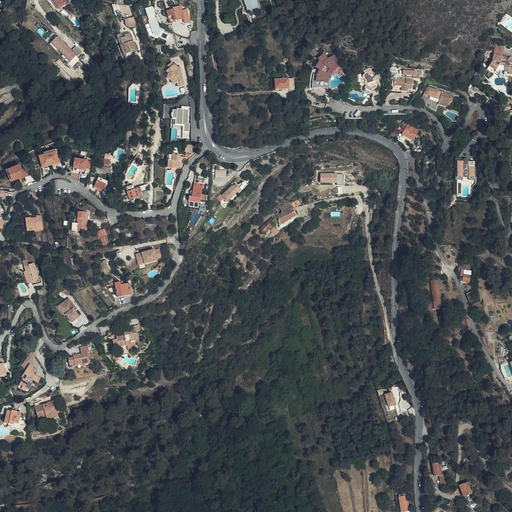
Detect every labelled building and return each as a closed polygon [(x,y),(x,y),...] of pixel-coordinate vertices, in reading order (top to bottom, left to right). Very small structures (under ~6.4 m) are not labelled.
[(63,0),(52,0),(60,10),(66,4),(64,1),(63,0)] [(248,4),(250,11),(258,8),(255,0),(237,0),(239,9),(247,12),(245,5),(248,4)] [(151,17),(157,14),(154,6),(149,8),(148,9),(151,17)] [(184,19),(181,6),(173,8),(173,9),(167,11),(170,22),(175,21),(184,19)] [(136,16),(127,18),(128,25),(138,26),(136,16)] [(122,37),(124,36),(123,32),(118,34),(126,57),(131,56),(130,52),(127,53),(122,37)] [(127,35),(124,36),(122,37),(127,53),(130,52),(134,50),(135,53),(140,51),(138,44),(136,45),(131,32),(126,33),(127,35)] [(58,35),(51,42),(64,55),(62,56),(72,66),(80,59),(78,57),(83,52),(77,45),(72,50),(58,35)] [(339,62),(341,60),(342,60),(339,57),(337,59),(334,56),(329,60),(324,56),(318,61),(321,65),(316,68),(317,69),(319,72),(317,76),(316,76),(316,82),(320,83),(324,84),(324,83),(327,83),(328,82),(329,82),(330,77),(329,77),(331,73),(335,70),(334,69),(337,67),(338,68),(342,65),(339,62)] [(499,72),(507,72),(507,65),(506,64),(506,63),(505,61),(503,60),(502,61),(502,59),(489,56),(487,63),(484,68),(491,71),(493,67),(499,67),(499,72)] [(185,87),(181,66),(179,67),(177,67),(174,65),(172,63),(168,67),(171,69),(169,71),(171,74),(170,75),(170,76),(170,77),(170,78),(171,79),(171,80),(172,80),(173,81),(174,84),(179,83),(179,88),(185,87)] [(194,66),(188,67),(190,79),(196,77),(194,66)] [(378,80),(379,75),(376,73),(373,75),(370,69),(366,71),(363,66),(357,69),(359,73),(358,73),(356,73),(355,74),(354,79),(355,81),(360,83),(362,81),(365,83),(364,88),(368,90),(371,90),(377,87),(376,84),(376,82),(376,81),(378,80)] [(412,82),(412,79),(412,77),(418,76),(418,74),(420,74),(420,69),(402,68),(402,77),(400,77),(400,79),(393,80),(393,86),(401,85),(401,91),(407,90),(407,88),(409,88),(410,87),(410,82),(412,82)] [(491,71),(484,68),(482,72),(488,76),(491,71)] [(294,89),(293,79),(284,79),(284,78),(275,79),(275,90),(294,89)] [(428,98),(437,100),(438,99),(443,100),(442,102),(447,104),(448,99),(450,99),(451,95),(426,88),(417,103),(417,105),(423,107),(423,105),(428,98)] [(183,138),(190,138),(190,123),(189,123),(190,106),(182,106),(182,109),(177,108),(177,110),(173,110),(172,125),(183,125),(183,138)] [(413,143),(418,133),(404,124),(401,130),(404,131),(402,136),(413,143)] [(39,157),(43,168),(60,163),(56,152),(39,157)] [(180,163),(180,156),(176,156),(176,154),(172,154),(172,156),(168,155),(168,160),(169,160),(169,168),(176,168),(176,163),(180,163)] [(88,174),(90,164),(87,163),(87,162),(84,161),(71,159),(70,167),(73,167),(73,168),(77,169),(81,170),(85,170),(85,173),(88,174)] [(464,159),(455,159),(455,167),(458,167),(458,161),(464,161),(464,159)] [(464,161),(458,161),(458,167),(458,173),(458,176),(464,176),(470,176),(476,176),(476,172),(475,161),(464,161)] [(9,171),(13,182),(19,179),(20,180),(28,177),(25,168),(22,170),(20,166),(9,171)] [(344,174),(321,174),(321,183),(337,183),(337,185),(344,185),(344,174)] [(202,177),(201,177),(200,184),(194,183),(192,194),(190,194),(190,197),(189,197),(188,202),(199,204),(200,200),(201,195),(202,189),(203,189),(205,179),(202,178),(202,177)] [(101,198),(107,182),(98,178),(94,188),(98,189),(95,195),(101,198)] [(85,188),(90,192),(94,184),(87,181),(85,187),(85,188)] [(228,201),(239,191),(239,192),(242,190),(236,184),(233,187),(232,186),(223,195),(228,201)] [(143,196),(140,188),(127,192),(130,200),(135,198),(136,200),(139,199),(139,197),(143,196)] [(285,204),(283,205),(285,208),(283,208),(286,211),(278,216),(280,221),(278,222),(280,225),(297,216),(289,203),(286,204),(285,204)] [(77,231),(82,231),(86,231),(89,231),(89,228),(86,228),(87,219),(85,219),(85,214),(78,213),(77,223),(72,223),(72,231),(77,231)] [(42,228),(41,215),(36,215),(36,217),(30,218),(30,217),(25,217),(26,223),(27,230),(34,229),(38,229),(38,228),(42,228)] [(272,229),(270,227),(276,221),(273,217),(261,229),(262,230),(259,232),(262,234),(264,232),(265,233),(267,234),(272,229)] [(154,250),(138,254),(140,262),(144,261),(145,264),(157,261),(157,259),(162,258),(160,249),(155,250),(154,250)] [(138,254),(136,255),(139,265),(145,264),(144,261),(140,262),(138,254)] [(106,261),(100,262),(103,272),(109,270),(106,261)] [(38,278),(34,264),(29,265),(29,266),(25,267),(26,272),(24,272),(28,284),(34,282),(34,283),(41,281),(40,278),(38,278)] [(471,283),(472,271),(465,270),(465,269),(460,269),(459,276),(461,282),(471,283)] [(431,280),(433,299),(441,298),(438,279),(431,280)] [(131,295),(129,284),(123,285),(123,282),(115,284),(118,298),(131,295)] [(108,297),(100,285),(95,289),(104,300),(108,297)] [(44,287),(36,289),(38,296),(45,295),(45,294),(50,292),(49,287),(44,288),(44,287)] [(441,298),(433,299),(434,308),(442,307),(441,298)] [(69,299),(60,306),(67,315),(65,316),(71,323),(79,318),(75,312),(73,310),(75,308),(69,299)] [(60,306),(57,308),(64,317),(65,316),(67,315),(60,306)] [(135,326),(129,328),(129,330),(125,332),(125,333),(117,335),(118,339),(114,340),(115,346),(119,345),(120,348),(128,345),(127,341),(131,340),(132,342),(135,341),(139,339),(135,326)] [(137,349),(135,341),(132,342),(131,340),(127,341),(128,345),(130,351),(137,349)] [(31,363),(36,354),(30,351),(22,366),(25,368),(28,361),(31,363)] [(90,368),(89,357),(82,357),(74,359),(74,360),(68,360),(69,366),(74,366),(75,368),(81,367),(81,369),(90,368)] [(510,364),(509,363),(502,363),(500,372),(509,384),(511,382),(511,374),(511,370),(510,367),(510,364)] [(25,378),(22,383),(25,384),(24,387),(29,390),(30,391),(34,384),(33,383),(34,381),(39,383),(42,379),(35,375),(37,372),(33,369),(35,366),(31,364),(23,377),(25,378)] [(55,401),(48,403),(49,405),(43,406),(36,407),(40,420),(47,418),(47,420),(59,417),(55,401)] [(20,425),(22,414),(13,411),(13,413),(8,412),(5,424),(15,426),(15,425),(20,425)] [(448,472),(442,472),(440,473),(441,482),(449,481),(448,472)] [(468,479),(460,483),(465,494),(473,491),(468,479)] [(400,497),(402,511),(409,511),(407,496),(400,497)]
